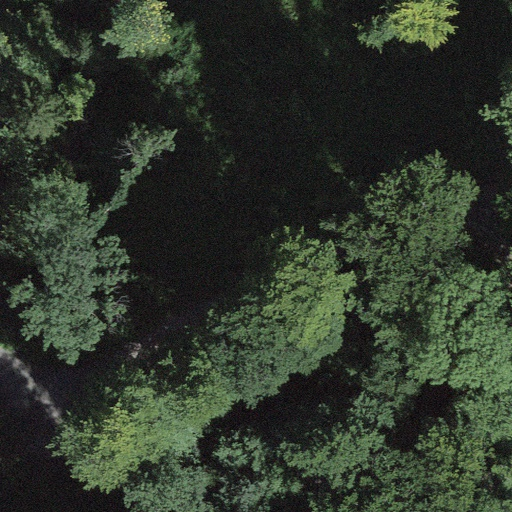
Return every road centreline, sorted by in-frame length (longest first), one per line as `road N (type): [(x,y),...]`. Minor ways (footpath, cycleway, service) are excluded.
road 1 (track): [(479,204),(132,356),(67,370),(0,360)]
road 2 (track): [(340,259),(363,325),(315,511)]
